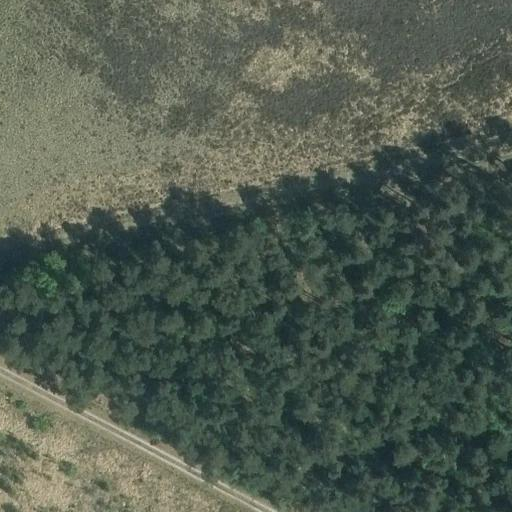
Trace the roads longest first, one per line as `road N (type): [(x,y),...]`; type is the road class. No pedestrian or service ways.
road 1 (track): [(511,144),(0,261)]
road 2 (track): [(260,511),(0,374)]
